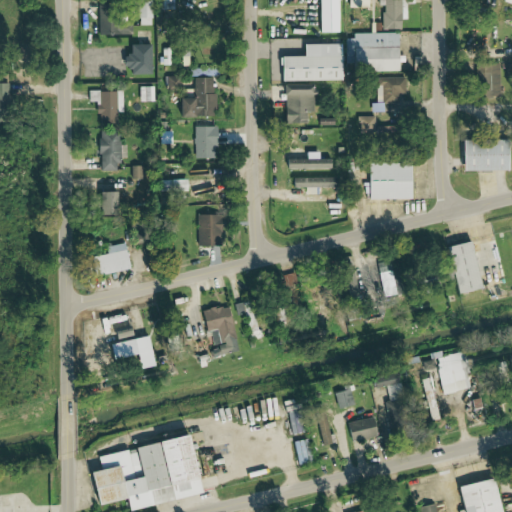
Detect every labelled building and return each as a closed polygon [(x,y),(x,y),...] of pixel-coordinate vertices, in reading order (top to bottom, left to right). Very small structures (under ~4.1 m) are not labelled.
[(150,25),(149,0),(136,0),(137,26),(150,25)] [(337,32),(336,0),(317,0),(318,33),(337,32)] [(366,0),(346,0),(347,8),(367,8),(366,0)] [(398,29),(398,18),(405,19),(405,3),(412,3),(412,0),(378,0),(378,5),(381,5),(381,29),(398,29)] [(130,35),(130,23),(125,23),(125,7),(96,7),(96,35),(130,35)] [(343,39),(343,63),(361,63),(362,72),(397,71),(396,33),(351,33),(351,38),(343,39)] [(279,80),(338,81),(339,44),(302,44),(301,56),(279,56),(279,80)] [(149,45),(128,45),(128,54),(124,54),(124,74),(149,74),(149,45)] [(477,97),(498,97),(498,64),(477,64),(477,97)] [(178,117),(213,115),(212,77),(191,78),(192,98),(177,99),(178,117)] [(370,112),(382,112),(382,104),(398,103),(397,94),(404,94),(403,77),(378,78),(378,91),(376,91),(376,104),(370,104),(370,112)] [(305,112),(312,112),(311,84),(283,85),(283,123),(305,122),(305,112)] [(121,91),(87,91),(87,102),(96,101),(96,121),(115,120),(115,113),(122,113),(121,91)] [(215,157),(214,126),(192,127),(194,158),(215,157)] [(97,171),(116,171),(116,158),(125,158),(124,145),(118,145),(118,131),(99,131),(99,140),(96,140),(97,171)] [(460,171),(505,170),(505,139),(460,140),(460,171)] [(330,159),(284,159),(285,169),(331,168),(330,159)] [(409,199),(409,162),(366,163),(367,200),(409,199)] [(130,179),(141,179),(140,166),(129,166),(130,179)] [(291,187),(334,188),(334,178),(291,177),(291,187)] [(184,191),(184,180),(169,180),(169,191),(184,191)] [(114,215),(113,192),(96,192),(97,215),(114,215)] [(219,215),(195,215),(196,246),(220,246),(219,215)] [(128,240),(145,240),(144,225),(127,225),(128,240)] [(454,294),(478,289),(469,241),(445,246),(454,294)] [(90,257),(92,275),(127,271),(124,244),(104,247),(105,255),(90,257)] [(375,263),(382,297),(401,293),(399,287),(397,287),(391,260),(375,263)] [(338,276),(346,303),(359,299),(351,272),(338,276)] [(242,302),(247,340),(257,339),(251,301),(242,302)] [(227,305),(200,310),(204,333),(209,332),(211,345),(215,344),(217,355),(236,351),(227,305)] [(107,345),(110,360),(134,355),(137,369),(151,366),(145,336),(107,345)] [(161,361),(156,340),(147,342),(152,363),(161,361)] [(467,390),(461,353),(434,357),(440,394),(467,390)] [(384,386),(387,403),(383,403),(387,429),(403,427),(395,374),(370,378),(371,388),(384,386)] [(332,393),(336,409),(351,405),(347,389),(332,393)] [(328,435),(321,404),(310,406),(320,446),(334,443),(332,434),(328,435)] [(304,431),(297,405),(284,408),(291,435),(304,431)] [(374,438),(372,418),(345,422),(348,441),(374,438)] [(130,510),(127,498),(98,505),(90,472),(102,470),(98,457),(187,435),(202,493),(130,510)] [(311,462),(306,439),(291,442),(296,465),(311,462)] [(498,511),(492,479),(456,486),(461,511),(498,511)] [(434,511),(432,503),(416,507),(417,511),(434,511)]
